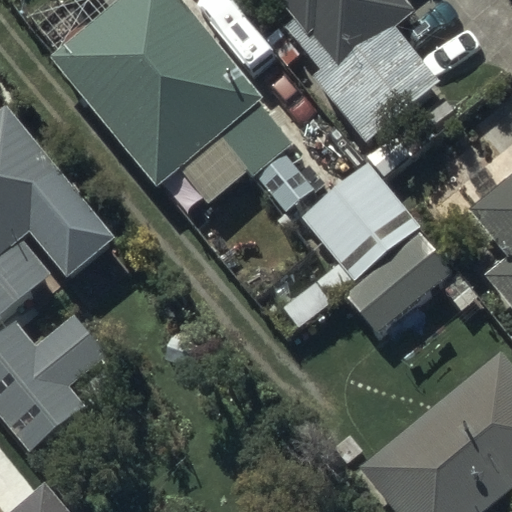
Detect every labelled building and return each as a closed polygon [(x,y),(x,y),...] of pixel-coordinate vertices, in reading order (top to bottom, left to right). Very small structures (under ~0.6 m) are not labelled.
[(264,104),(178,0),(133,0),(55,64),(190,227),(251,177),(255,181),(295,149),(260,106),(264,104)] [(280,0),(299,23),(271,46),(292,70),(309,56),(325,76),(317,83),(370,145),(411,111),(414,114),(445,87),(399,33),(421,15),(408,0),(280,0)] [(0,322),(63,272),(72,284),(113,251),(100,236),(110,227),(14,109),(0,119),(0,322)] [(343,297),(423,227),(369,166),(303,224),(339,264),(282,314),(300,335),(343,297)] [(511,180),(470,215),(508,261),(485,280),(511,312),(511,180)] [(423,227),(343,297),(381,340),(439,289),(462,315),(484,296),(423,227)] [(19,327),(0,342),(0,416),(32,456),(127,378),(77,317),(38,350),(19,327)] [(485,511),(511,491),(511,369),(502,357),(361,469),(395,511),(485,511)] [(70,511),(50,486),(17,511),(70,511)]
